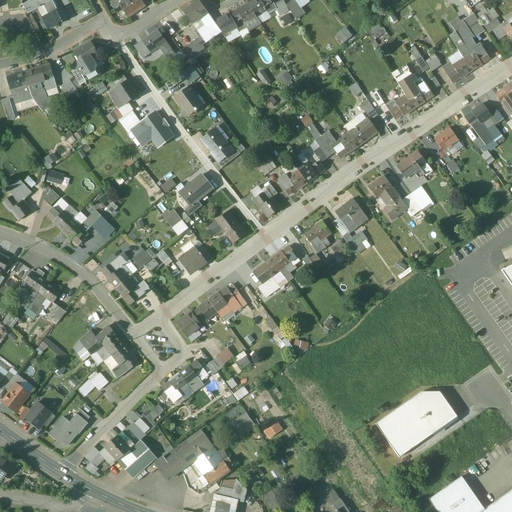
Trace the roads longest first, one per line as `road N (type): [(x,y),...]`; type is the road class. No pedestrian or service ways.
road 1 (residential): [(511,63),(266,236)]
road 2 (residential): [(116,40),(266,236)]
road 3 (residential): [(134,334),(87,276),(0,232)]
road 4 (residential): [(59,471),(159,369)]
road 5 (residential): [(266,236),(157,318)]
